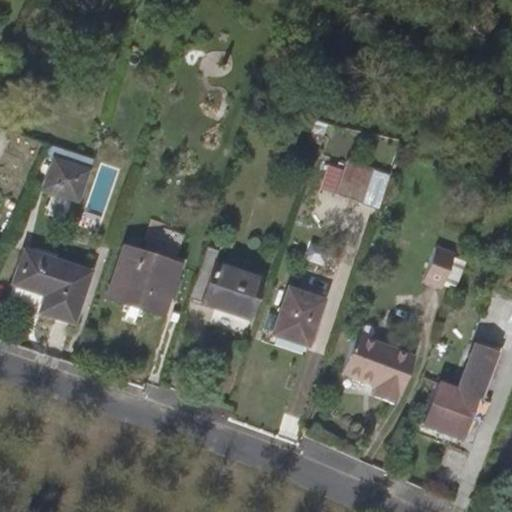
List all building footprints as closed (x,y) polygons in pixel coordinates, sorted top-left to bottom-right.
[(379,177),(340,165),(330,200),(370,213),(379,177)] [(67,185),(37,175),(27,205),(58,216),(67,185)] [(464,262),(443,254),(433,288),(454,294),(464,262)] [(185,276),(134,259),(117,308),(169,326),(185,276)] [(84,290),(15,265),(3,297),(36,309),(31,321),(70,335),(84,290)] [(212,271),(200,311),(258,330),(271,289),(212,271)] [(339,308),(303,297),(290,344),(323,354),(339,308)] [(492,418),(497,403),(511,346),(511,344),(502,342),(498,352),(481,347),(468,394),(491,402),(488,417),(492,418)] [(430,365),(370,346),(357,383),(390,395),(387,404),(414,415),(416,405),(419,406),(430,365)] [(468,394),(455,390),(441,429),(478,441),(488,417),(491,402),(468,394)]
